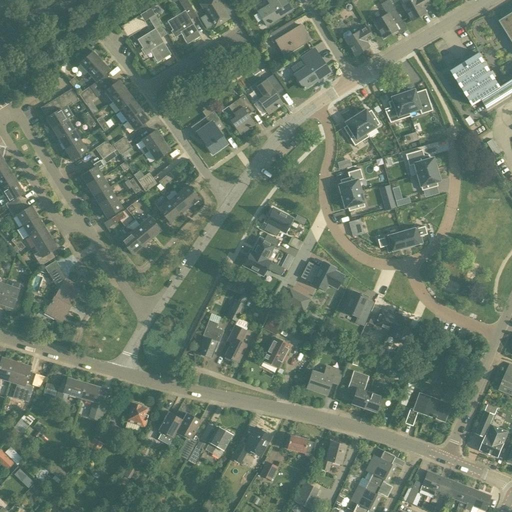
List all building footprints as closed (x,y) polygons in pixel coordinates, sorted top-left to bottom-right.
[(178,0),(184,11),(167,22),(175,35),(179,33),(187,45),(200,37),(189,17),(195,14),(186,0),(178,0)] [(214,28),(229,19),(223,9),(229,5),(225,0),(206,0),(199,5),(214,28)] [(266,25),(291,10),(285,0),(269,0),(272,3),(258,11),(266,25)] [(401,22),(394,11),(388,0),(380,5),(386,15),(373,23),(383,38),(397,30),(394,26),(401,22)] [(423,9),(429,5),(426,0),(411,0),(402,6),(411,22),(425,14),(423,9)] [(141,14),(145,20),(155,14),(151,8),(141,14)] [(491,72),(479,53),(451,71),(473,106),(482,101),(487,110),(511,94),(511,13),(499,21),(511,42),(511,80),(501,88),(495,78),(496,77),(493,71),(491,72)] [(157,63),(170,55),(159,36),(165,32),(154,15),(148,18),(155,29),(137,40),(145,54),(149,51),(157,63)] [(196,27),(201,25),(197,16),(192,19),(196,27)] [(301,25),(288,32),(285,26),(268,35),(272,42),(275,40),(284,55),(309,40),(301,25)] [(365,42),(372,38),(366,27),(359,32),(359,31),(352,35),(350,32),(347,31),(343,34),(342,36),(355,55),(368,47),(365,42)] [(304,89),(329,72),(314,49),(301,58),(307,67),(294,75),(304,89)] [(79,65),(87,74),(100,62),(92,53),(79,65)] [(96,83),(109,71),(100,62),(87,74),(96,83)] [(283,104),(276,95),(283,90),(272,75),(256,86),(264,96),(258,100),(268,115),(283,104)] [(74,78),(69,83),(73,88),(78,83),(74,78)] [(103,92),(111,103),(125,92),(117,82),(103,92)] [(82,100),(93,92),(90,87),(78,95),(82,100)] [(71,90),(65,93),(72,103),(71,103),(73,105),(78,102),(71,90)] [(413,90),(401,95),(408,115),(420,111),(420,110),(423,109),(418,93),(414,94),(413,90)] [(97,97),(93,92),(82,100),(85,105),(97,97)] [(133,101),(125,92),(111,103),(119,112),(133,101)] [(72,103),(65,93),(60,96),(67,106),(71,103),(72,103)] [(390,103),(386,104),(392,119),(395,118),(395,120),(408,115),(401,95),(388,99),(390,103)] [(67,106),(60,96),(55,99),(62,109),(67,106)] [(228,107),(235,117),(229,121),(239,135),(255,124),(248,115),(254,110),(244,96),(228,107)] [(57,112),(61,110),(62,109),(55,99),(50,102),(57,112)] [(119,112),(126,122),(140,111),(133,101),(119,112)] [(45,106),(51,116),(57,112),(50,102),(45,106)] [(40,109),(46,119),(51,116),(45,106),(40,109)] [(67,108),(62,111),(67,118),(72,114),(67,108)] [(226,145),(217,132),(224,127),(213,112),(212,112),(209,108),(202,113),(202,112),(193,118),(200,129),(196,132),(212,155),(226,145)] [(61,110),(57,112),(51,116),(46,119),(45,119),(52,129),(67,120),(61,110)] [(365,111),(355,117),(365,133),(366,133),(375,127),(379,124),(370,110),(366,113),(365,111)] [(148,121),(140,111),(126,122),(134,132),(148,121)] [(82,116),(86,122),(91,118),(87,113),(82,116)] [(96,121),(100,126),(105,123),(101,117),(96,121)] [(346,126),(343,128),(354,146),(368,137),(366,133),(365,133),(355,117),(345,123),(346,126)] [(95,124),(91,118),(86,122),(90,128),(95,124)] [(52,129),(58,140),(73,131),(67,120),(52,129)] [(109,128),(105,123),(100,126),(104,132),(109,128)] [(58,140),(64,150),(80,141),(73,131),(58,140)] [(155,131),(140,141),(145,148),(139,152),(142,156),(148,152),(148,151),(162,141),(155,131)] [(405,135),(407,145),(419,141),(416,132),(405,135)] [(128,143),(124,138),(112,146),(116,150),(116,151),(128,143)] [(86,152),(80,141),(64,150),(71,161),(86,152)] [(94,149),(98,155),(110,147),(106,141),(94,149)] [(155,162),(169,151),(162,141),(148,151),(148,152),(155,162)] [(131,148),(128,143),(116,151),(120,156),(131,148)] [(102,160),(116,150),(112,146),(110,147),(98,155),(102,160)] [(427,156),(411,161),(412,164),(411,165),(414,177),(435,171),(432,158),(428,160),(427,156)] [(336,162),(338,169),(351,166),(349,159),(336,162)] [(80,177),(87,187),(102,178),(98,171),(103,167),(99,161),(93,165),(94,168),(80,177)] [(0,179),(10,174),(3,163),(0,165),(0,179)] [(129,169),(124,163),(119,166),(123,172),(129,169)] [(435,171),(414,177),(418,189),(419,189),(420,192),(436,188),(435,185),(439,183),(435,171)] [(0,179),(0,192),(1,193),(16,184),(10,174),(0,179)] [(149,174),(137,182),(141,187),(152,179),(149,174)] [(169,174),(163,178),(167,183),(173,178),(169,174)] [(339,185),(335,186),(339,198),(360,192),(357,180),(355,180),(354,177),(338,181),(339,185)] [(109,188),(102,178),(87,187),(93,198),(109,188)] [(162,187),(167,183),(163,178),(158,183),(162,187)] [(156,185),(152,179),(141,187),(145,192),(156,185)] [(127,183),(131,189),(136,185),(132,180),(127,183)] [(23,195),(16,184),(1,193),(7,204),(18,198),(23,195)] [(136,185),(131,189),(135,195),(140,191),(136,185)] [(93,198),(99,208),(115,199),(111,192),(114,190),(111,186),(109,188),(93,198)] [(177,194),(188,208),(198,200),(186,186),(177,194)] [(360,192),(339,198),(342,211),(346,210),(347,213),(363,208),(362,205),(364,205),(360,192)] [(179,216),(188,208),(177,194),(167,202),(179,216)] [(21,203),(18,198),(7,204),(5,205),(9,210),(21,203)] [(408,198),(401,200),(395,201),(397,207),(410,204),(408,198)] [(122,209),(115,199),(99,208),(106,219),(122,209)] [(392,199),(382,202),(385,211),(395,208),(392,199)] [(169,224),(179,216),(167,202),(158,210),(169,224)] [(13,218),(15,217),(25,210),(22,205),(10,213),(13,218)] [(126,210),(130,214),(135,210),(131,205),(126,210)] [(15,217),(21,227),(37,218),(30,207),(25,210),(15,217)] [(266,219),(262,226),(285,237),(293,221),(271,210),(268,216),(267,220),(266,219)] [(116,216),(119,222),(125,218),(122,213),(116,216)] [(295,220),(304,224),(306,218),(297,214),(295,220)] [(113,225),(119,222),(116,216),(110,220),(113,225)] [(139,226),(151,239),(160,231),(149,217),(139,226)] [(43,228),(37,218),(21,227),(28,238),(43,228)] [(361,225),(349,228),(352,237),(364,234),(361,225)] [(141,247),(151,239),(139,226),(130,233),(141,247)] [(28,238),(34,248),(50,239),(43,228),(28,238)] [(417,228),(399,233),(404,250),(421,245),(419,238),(425,236),(423,228),(417,229),(417,228)] [(132,255),(141,247),(130,233),(120,241),(132,255)] [(382,239),(376,241),(378,249),(384,248),(386,255),(404,250),(399,233),(381,238),(382,239)] [(293,236),(289,244),(299,250),(303,242),(293,236)] [(20,243),(15,238),(10,242),(15,247),(20,243)] [(259,238),(251,254),(267,262),(275,247),(259,238)] [(56,249),(50,239),(34,248),(40,258),(41,259),(51,253),(56,249)] [(15,247),(19,252),(24,248),(20,243),(15,247)] [(0,257),(4,260),(12,249),(7,245),(0,255),(0,257)] [(249,252),(241,267),(263,279),(271,264),(267,262),(251,254),(249,252)] [(51,253),(41,259),(40,258),(38,259),(41,264),(42,265),(54,258),(51,253)] [(312,256),(301,277),(310,282),(310,283),(325,291),(328,284),(337,289),(345,274),(336,269),(337,267),(322,259),(321,261),(312,256)] [(80,287),(65,279),(64,278),(58,269),(49,274),(59,290),(54,297),(56,298),(47,313),(60,321),(69,305),(70,306),(80,287)] [(12,289),(5,286),(0,302),(0,303),(13,308),(14,302),(17,303),(23,286),(14,283),(12,289)] [(309,299),(289,288),(282,301),(303,312),(309,299)] [(352,292),(344,312),(357,318),(355,323),(363,326),(372,303),(366,300),(367,298),(352,292)] [(235,301),(227,317),(236,322),(244,305),(235,301)] [(372,314),(368,323),(373,326),(372,328),(387,335),(394,316),(380,310),(377,316),(372,314)] [(394,316),(387,335),(401,341),(410,321),(395,314),(394,316)] [(275,335),(281,324),(268,318),(263,329),(275,335)] [(202,337),(204,338),(198,353),(210,358),(213,351),(215,351),(218,343),(223,331),(216,328),(218,324),(209,320),(202,337)] [(240,343),(246,332),(235,326),(229,337),(234,340),(224,357),(225,357),(224,360),(229,363),(230,362),(229,362),(230,360),(236,363),(246,346),(240,343)] [(278,369),(289,347),(274,339),(263,361),(278,369)] [(345,362),(357,366),(361,354),(349,350),(345,362)] [(0,378),(9,382),(15,363),(1,358),(0,361),(0,378)] [(29,367),(15,363),(9,382),(19,385),(15,398),(25,401),(29,390),(23,388),(29,367)] [(511,365),(509,364),(498,391),(511,396),(511,365)] [(327,395),(331,382),(337,384),(341,372),(326,367),(323,375),(312,371),(307,389),(327,395)] [(351,404),(363,408),(368,393),(363,391),(368,376),(354,371),(348,388),(354,390),(352,396),(354,397),(351,404)] [(44,377),(35,374),(32,386),(38,388),(44,377)] [(68,394),(80,398),(85,384),(67,378),(65,384),(61,383),(60,388),(50,385),(47,396),(63,401),(65,393),(68,394)] [(372,394),(368,393),(363,408),(376,412),(378,407),(382,409),(390,385),(379,381),(377,387),(375,386),(372,394)] [(102,389),(85,384),(80,398),(92,401),(87,418),(101,422),(106,402),(99,400),(102,389)] [(444,421),(450,405),(420,393),(414,410),(410,408),(405,423),(412,425),(418,411),(444,421)] [(140,407),(139,405),(135,404),(133,405),(132,405),(127,421),(144,426),(149,410),(140,407)] [(498,458),(509,432),(491,425),(495,415),(498,409),(488,405),(476,434),(486,438),(480,451),(498,458)] [(23,434),(33,419),(24,412),(14,428),(23,434)] [(173,438),(177,431),(176,430),(182,420),(168,412),(158,430),(173,438)] [(185,413),(182,420),(176,430),(177,431),(191,438),(200,421),(185,413)] [(219,457),(232,435),(217,427),(204,449),(219,457)] [(230,459),(240,464),(247,450),(260,457),(270,437),(255,428),(247,444),(239,440),(230,459)] [(286,446),(303,451),(303,452),(312,455),(315,443),(306,441),(307,439),(289,434),(286,446)] [(94,459),(102,445),(95,440),(87,454),(94,459)] [(326,456),(323,455),(319,468),(328,471),(332,458),(341,461),(346,445),(331,441),(326,456)] [(11,446),(5,452),(17,464),(23,458),(11,446)] [(196,446),(187,461),(193,464),(202,450),(196,446)] [(384,450),(380,458),(374,454),(370,462),(392,474),(396,466),(392,464),(396,456),(384,450)] [(270,478),(276,466),(266,460),(259,473),(270,478)] [(388,482),(392,474),(370,462),(366,470),(372,473),(369,480),(380,486),(384,479),(388,482)] [(28,488),(34,482),(20,468),(14,474),(28,488)] [(435,491),(434,491),(440,476),(428,471),(422,486),(421,486),(419,490),(433,496),(435,491)] [(435,491),(448,496),(453,481),(440,476),(434,491),(435,491)] [(369,480),(365,488),(358,484),(354,492),(377,503),(381,496),(376,493),(380,486),(369,480)] [(460,501),(465,486),(453,481),(448,496),(460,501)] [(318,489),(310,485),(304,482),(294,502),(308,509),(318,489)] [(470,511),(472,505),(478,491),(465,486),(460,501),(467,503),(465,509),(470,511)] [(411,504),(416,493),(411,491),(406,502),(411,504)] [(485,510),(491,496),(478,491),(472,505),(485,510)] [(377,503),(354,492),(350,500),(357,503),(353,510),(356,511),(367,511),(368,509),(372,511),(377,503)] [(421,507),(426,510),(429,504),(423,502),(421,507)]
